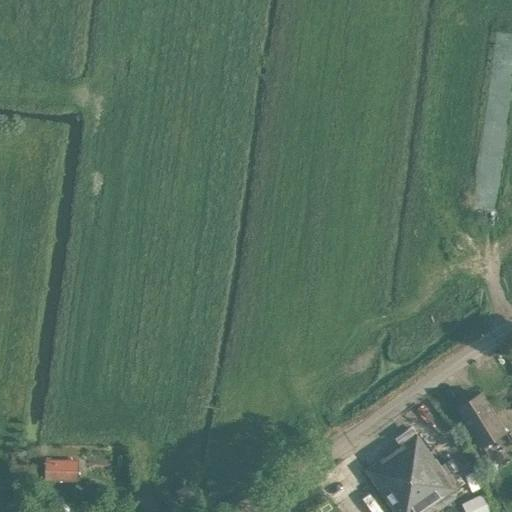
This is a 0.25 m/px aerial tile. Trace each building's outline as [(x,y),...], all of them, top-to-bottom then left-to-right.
[(483,440),(505,426),(480,385),(458,400),(483,440)] [(365,463),(400,511),(412,511),(457,481),(465,476),(460,469),(462,467),(451,451),(440,458),(417,427),(365,463)] [(78,474),(79,454),(45,453),(44,474),(78,474)] [(196,485),(188,475),(175,484),(182,494),(196,485)] [(24,502),(29,485),(18,482),(13,499),(24,502)] [(482,487),(461,497),(468,511),(479,511),(491,506),(482,487)]
